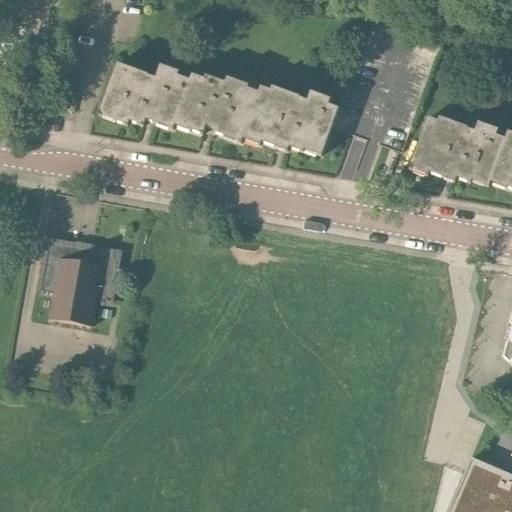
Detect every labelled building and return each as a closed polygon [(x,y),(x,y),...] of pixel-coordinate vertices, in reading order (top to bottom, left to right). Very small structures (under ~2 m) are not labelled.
[(372,20),(338,112),(331,130),(360,140),(373,145),(401,156),(442,46),(372,20)] [(170,132),(171,128),(188,83),(174,78),(176,74),(157,68),(152,82),(144,78),(145,77),(115,66),(106,91),(96,118),(124,128),(126,123),(141,128),(143,122),(149,124),(170,132)] [(238,146),(240,141),(257,96),(244,91),(246,88),(225,80),(223,86),(203,78),(202,82),(190,78),(188,83),(171,128),(200,138),(204,128),(207,129),(213,131),(211,136),(238,146)] [(320,159),(331,130),(338,112),(326,108),(329,102),(309,94),(305,104),(297,101),(298,100),(270,90),(269,94),(259,90),(257,96),(240,141),(258,148),(259,144),(279,152),(286,154),(287,150),(303,156),(304,153),(320,159)] [(54,112),(66,113),(69,94),(57,93),(54,112)] [(488,189),(490,185),(505,142),(495,138),(497,132),(477,125),(474,135),(465,132),(466,130),(438,120),(437,124),(427,120),(408,172),(426,178),(428,175),(446,181),(454,184),(455,181),(470,186),(471,183),(488,189)] [(511,136),(508,135),(505,142),(490,185),(511,192),(511,136)] [(112,313),(123,256),(84,249),(47,242),(36,298),(54,301),(51,321),(91,329),(94,310),(112,313)] [(511,477),(470,460),(448,511),(511,511),(511,481),(510,481),(511,477)]
